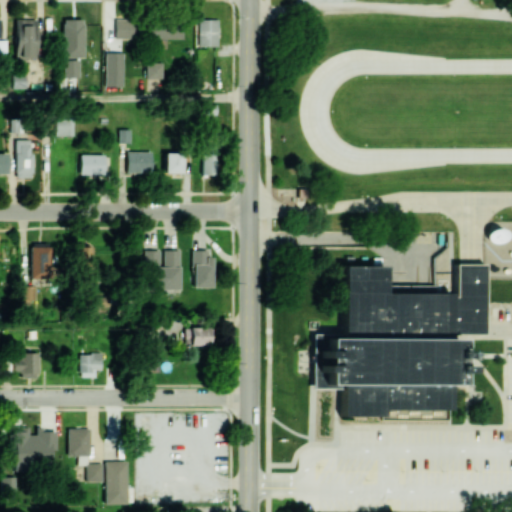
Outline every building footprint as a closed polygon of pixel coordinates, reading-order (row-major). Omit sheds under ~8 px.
[(35,18),(13,19),(14,58),(36,58),(35,18)] [(82,18),(61,18),(61,57),(82,57),(82,18)] [(216,45),(216,18),(198,18),(197,45),(216,45)] [(114,38),(135,38),(135,19),(114,19),(114,38)] [(182,39),(183,23),(147,22),(146,46),(158,47),(158,38),(182,39)] [(104,86),(122,86),(122,52),(104,52),(104,86)] [(62,77),(77,77),(77,59),(62,59),(62,77)] [(161,62),(144,62),(145,78),(161,78),(161,62)] [(11,88),(25,88),(24,73),(10,74),(11,88)] [(72,135),(72,115),(53,115),(53,135),(72,135)] [(29,139),(13,139),(13,177),(29,177),(29,139)] [(213,146),(200,146),(201,175),(214,175),(213,146)] [(125,173),(150,173),(149,150),(124,151),(125,173)] [(180,172),(180,152),(163,152),(162,172),(180,172)] [(77,174),(102,174),(102,154),(77,154),(77,174)] [(48,246),(28,246),(30,285),(19,286),(19,303),(33,303),(32,284),(49,283),(48,246)] [(90,246),(71,246),(71,267),(90,266),(90,246)] [(178,289),(177,249),(159,250),(159,249),(141,250),(142,289),(178,289)] [(209,249),(191,250),(191,287),(210,286),(209,249)] [(340,264),(340,334),(310,334),(310,387),(339,387),(338,415),(448,416),(448,381),(460,381),(460,333),(484,333),(484,263),(456,263),(456,296),(420,296),(380,296),(380,264),(340,264)] [(207,345),(208,327),(183,326),(182,344),(207,345)] [(36,352),(11,352),(11,371),(19,371),(18,377),(36,377),(36,352)] [(77,352),(76,376),(93,376),(93,369),(99,369),(99,353),(77,352)] [(12,472),(34,471),(34,460),(49,460),(49,449),(54,449),(54,429),(34,429),(34,434),(26,434),(26,427),(11,428),(12,472)] [(66,427),(65,454),(87,455),(88,428),(66,427)] [(103,503),(125,503),(125,460),(102,461),(103,503)] [(84,481),(101,481),(100,462),(83,463),(84,481)]
